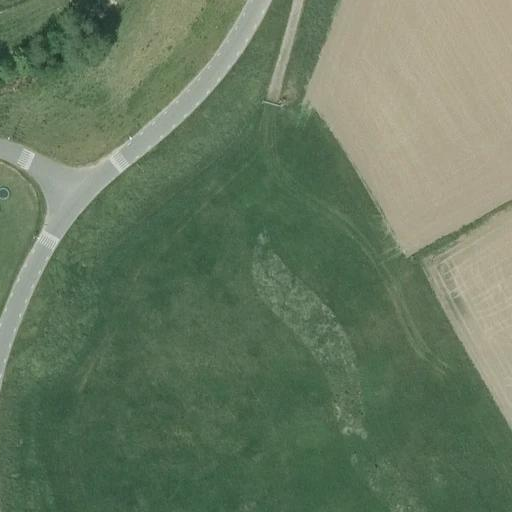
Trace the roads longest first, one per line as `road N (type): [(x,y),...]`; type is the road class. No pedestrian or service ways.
road 1 (tertiary): [(76,200),(217,75),(258,0)]
road 2 (tertiary): [(0,351),(27,280),(76,200)]
